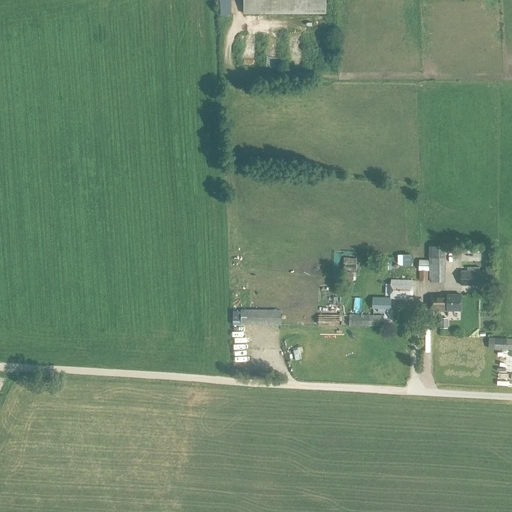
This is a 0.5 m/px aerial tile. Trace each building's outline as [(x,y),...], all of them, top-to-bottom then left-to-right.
[(212,0),(213,13),(224,12),(223,0),(212,0)] [(319,12),(318,0),(236,0),(236,14),(319,12)] [(357,271),(357,258),(344,258),(343,271),(357,271)] [(496,260),(486,260),(486,271),(496,271),(496,260)] [(420,271),(419,281),(428,282),(428,271),(420,271)] [(476,271),(469,271),(461,271),(461,286),(496,285),(496,271),(486,271),(476,271)] [(391,298),(391,305),(395,305),(395,299),(413,299),(413,281),(391,281),(391,298)] [(432,311),(462,311),(462,295),(432,295),(432,311)] [(391,305),(391,298),(373,298),(373,309),(379,309),(378,312),(385,312),(385,309),(391,309),(391,305)] [(240,312),(240,321),(240,325),(281,325),(281,310),(240,309),(240,311),(240,312)] [(319,315),(319,326),(339,326),(339,315),(319,315)] [(349,326),(383,327),(384,315),(349,315),(349,326)] [(511,340),(495,339),(495,349),(511,350),(511,340)]
